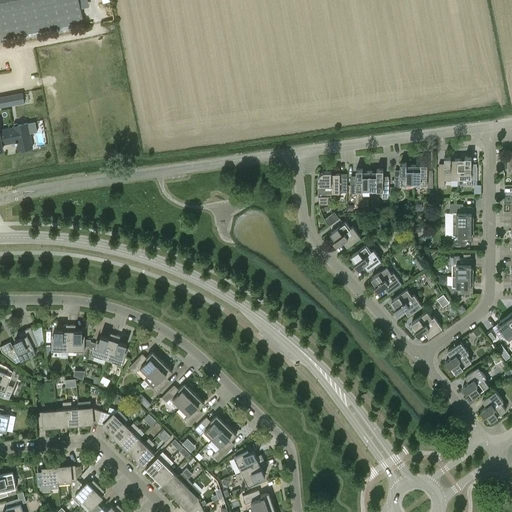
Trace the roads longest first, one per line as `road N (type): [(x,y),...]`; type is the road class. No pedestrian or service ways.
road 1 (secondary): [(404,485),(320,371),(234,300),(120,251),(0,238)]
road 2 (residential): [(296,511),(283,440),(158,327),(77,299),(0,302)]
road 3 (residential): [(420,361),(488,302),(488,127)]
road 4 (residential): [(39,190),(294,153)]
road 5 (residential): [(420,361),(309,236),(294,153)]
road 6 (residential): [(294,153),(488,127)]
road 7 (residential): [(165,511),(99,445),(0,449)]
